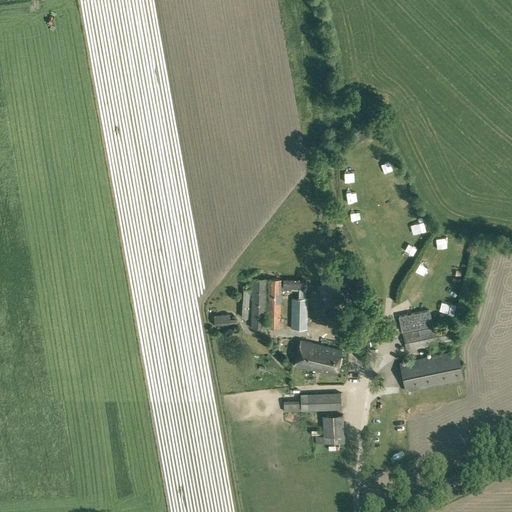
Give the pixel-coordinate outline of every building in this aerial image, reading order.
[(347,154),(352,160),(360,154),(356,148),(347,154)] [(358,211),(350,213),(352,222),(361,220),(358,211)] [(441,233),(439,238),(450,242),(451,237),(441,233)] [(366,258),(370,268),(383,264),(379,253),(366,258)] [(250,328),(264,328),(265,278),(251,278),(250,328)] [(267,328),(280,328),(280,278),(267,278),(267,328)] [(317,285),(327,307),(341,300),(332,278),(317,285)] [(282,289),(298,289),(298,287),(306,287),(306,279),(282,279),(282,289)] [(447,280),(445,291),(459,294),(462,283),(447,280)] [(241,317),(248,318),(249,289),(243,288),(241,317)] [(290,328),(306,329),(307,297),(291,297),(290,328)] [(444,303),(442,312),(452,314),(454,305),(444,303)] [(398,316),(401,332),(432,325),(429,309),(398,316)] [(213,315),(213,326),(230,325),(230,324),(236,323),(235,318),(230,318),(229,313),(213,315)] [(401,334),(405,351),(455,340),(451,322),(401,334)] [(294,365),(336,374),(342,349),(300,339),(294,365)] [(400,362),(405,390),(463,378),(457,350),(400,362)] [(300,393),(300,410),(341,409),(340,391),(300,393)] [(283,400),(283,411),(299,410),(298,400),(283,400)] [(322,415),(323,442),(344,441),(342,414),(322,415)]
